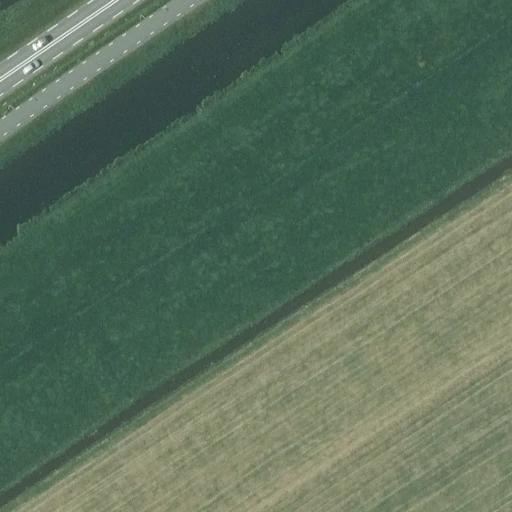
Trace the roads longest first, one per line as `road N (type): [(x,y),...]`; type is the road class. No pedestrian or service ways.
road 1 (unclassified): [(0,129),(188,0)]
road 2 (secondary): [(0,81),(118,0)]
